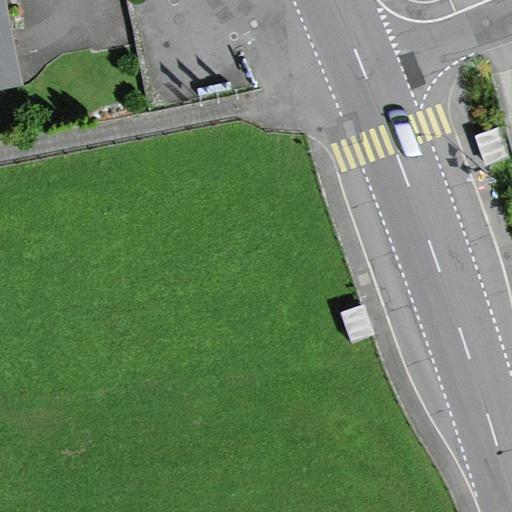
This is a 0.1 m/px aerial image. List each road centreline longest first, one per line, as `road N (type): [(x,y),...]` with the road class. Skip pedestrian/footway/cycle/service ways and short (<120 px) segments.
road 1 (secondary): [(511,500),(448,294),(368,79)]
road 2 (residential): [(368,79),(511,20)]
